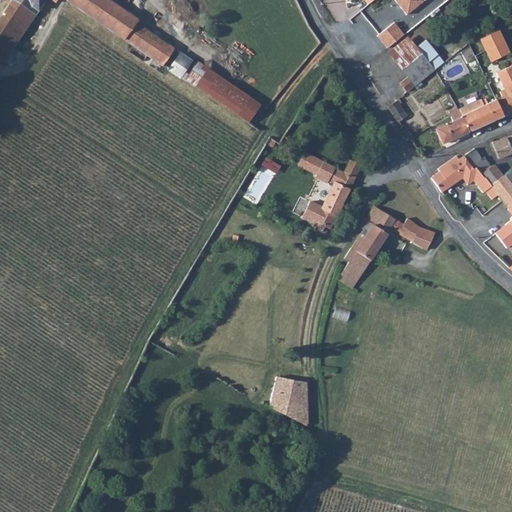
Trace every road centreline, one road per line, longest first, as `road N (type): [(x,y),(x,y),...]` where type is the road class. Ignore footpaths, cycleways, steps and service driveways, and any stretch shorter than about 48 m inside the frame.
road 1 (track): [(60,511),(160,304),(269,119),(250,86),(141,8)]
road 2 (tertiary): [(309,0),(461,234),(511,285)]
road 3 (track): [(314,483),(322,440),(318,315),(335,259)]
